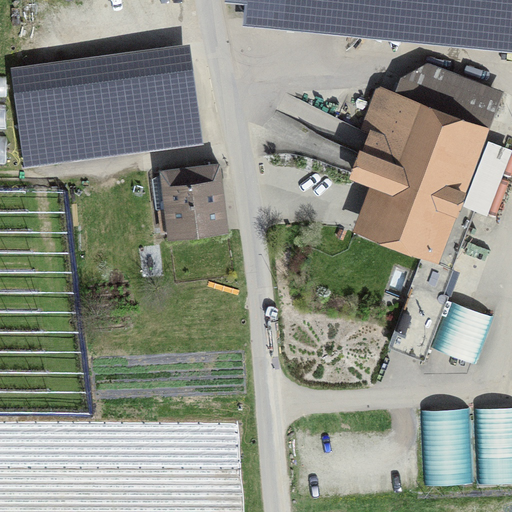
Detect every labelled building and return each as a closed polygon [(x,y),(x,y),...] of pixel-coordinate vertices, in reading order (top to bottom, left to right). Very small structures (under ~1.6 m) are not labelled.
[(511,54),(511,0),(223,0),(223,5),(246,8),(246,27),(511,54)] [(13,62),(22,163),(203,146),(193,45),(13,62)] [(387,93),(372,88),(333,186),(366,198),(349,243),(426,271),(494,95),(415,67),(392,78),(387,93)] [(207,167),(149,174),(158,243),(215,236),(207,167)] [(437,301),(411,290),(401,312),(428,323),(437,301)] [(433,346),(476,361),(493,314),(450,299),(433,346)] [(511,405),(473,406),(475,483),(511,482),(511,405)] [(421,408),(423,484),(472,483),(470,407),(421,408)]
